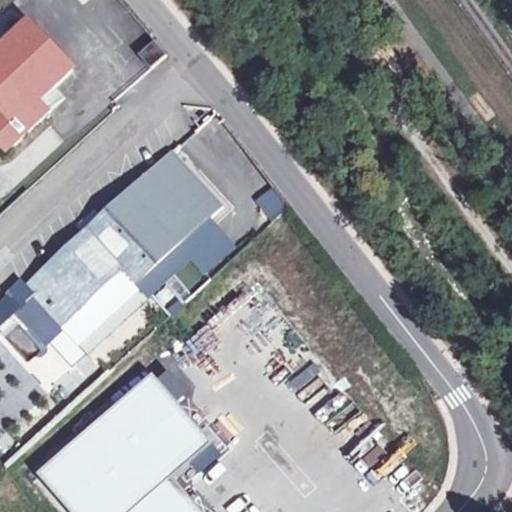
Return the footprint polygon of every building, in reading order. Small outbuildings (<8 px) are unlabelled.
[(33,24),(0,55),(0,141),(2,140),(11,150),(51,113),(42,103),(77,70),(33,24)] [(142,55),(154,68),(170,54),(158,40),(142,55)] [(177,151),(101,220),(105,225),(151,275),(226,206),(177,151)] [(271,218),(287,206),(272,186),(256,198),(271,218)] [(101,220),(47,269),(52,274),(94,235),(126,272),(139,286),(151,275),(105,225),(101,220)] [(47,269),(27,287),(49,312),(57,305),(72,323),(126,272),(94,235),(52,274),(47,269)] [(72,323),(65,329),(79,345),(141,289),(139,286),(126,272),(72,323)] [(57,305),(49,312),(65,329),(72,323),(57,305)] [(42,387),(61,406),(104,364),(85,345),(42,387)] [(158,374),(43,474),(75,511),(209,511),(180,478),(219,444),(158,374)] [(20,389),(0,406),(0,408),(12,421),(33,403),(20,389)]
